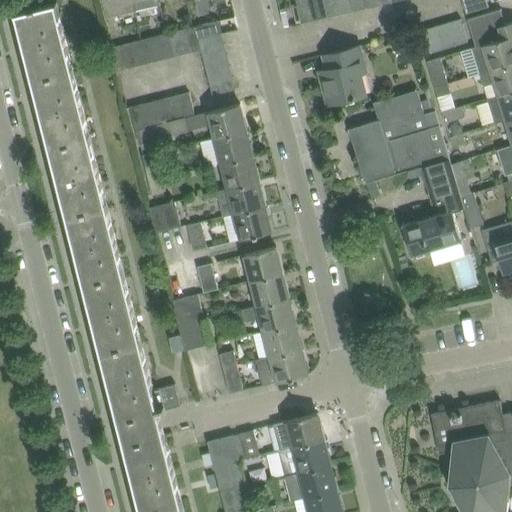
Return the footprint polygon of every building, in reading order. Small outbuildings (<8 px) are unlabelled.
[(135,9),(132,0),(105,0),(109,15),(135,9)] [(132,0),(135,9),(160,4),(159,0),(132,0)] [(314,19),(309,0),(297,0),(302,22),(314,19)] [(328,16),(324,0),(309,0),(314,19),(328,16)] [(342,13),(338,0),(324,0),(328,16),(342,13)] [(353,11),(351,0),(338,0),(342,13),(353,11)] [(367,7),(365,0),(351,0),(353,11),(367,7)] [(489,6),(486,0),(466,0),(462,1),(466,13),(489,6)] [(33,80),(74,70),(56,1),(16,11),(33,80)] [(511,21),(505,23),(501,8),(467,18),(476,46),(472,47),(480,72),(511,62),(511,21)] [(461,17),(449,21),(455,43),(467,40),(461,17)] [(221,32),(218,20),(196,25),(199,38),(221,32)] [(455,43),(449,21),(436,25),(443,47),(455,43)] [(199,38),(196,25),(184,28),(190,51),(201,48),(201,47),(199,38)] [(443,47),(436,25),(424,28),(431,51),(443,47)] [(190,51),(184,28),(171,31),(176,54),(190,51)] [(431,51),(424,28),(412,32),(419,54),(431,51)] [(176,54),(171,31),(159,34),(165,57),(176,54)] [(224,44),(221,32),(199,38),(201,47),(201,48),(202,49),(224,44)] [(165,57),(159,34),(146,37),(152,60),(165,57)] [(152,60),(146,37),(134,40),(140,63),(152,60)] [(140,63),(134,40),(121,43),(126,66),(140,63)] [(126,66),(121,43),(109,46),(115,69),(126,66)] [(227,55),(224,44),(202,49),(204,60),(227,55)] [(327,68),(324,69),(328,84),(324,85),(328,103),(345,99),(354,97),(366,94),(361,74),(360,72),(366,71),(359,45),(343,49),(324,54),(327,68)] [(230,66),(227,55),(204,60),(206,67),(207,72),(230,66)] [(448,83),(443,66),(440,56),(427,60),(430,70),(435,86),(448,83)] [(511,62),(480,72),(480,73),(484,85),(496,82),(500,93),(511,89),(511,62)] [(232,77),(230,66),(207,72),(210,83),(232,77)] [(50,148),(91,138),(74,70),(33,80),(50,148)] [(235,89),(232,77),(210,83),(213,94),(235,89)] [(450,91),(448,83),(435,86),(437,95),(450,91)] [(379,118),(348,128),(349,134),(351,134),(365,179),(384,174),(396,170),(395,168),(400,166),(401,168),(430,159),(431,162),(431,163),(450,157),(435,109),(425,112),(417,88),(393,95),(374,101),(379,118)] [(511,89),(500,93),(500,94),(488,97),(488,100),(495,122),(508,118),(507,118),(511,116),(511,89)] [(243,116),(239,104),(195,115),(189,91),(178,94),(184,117),(187,130),(212,123),(216,137),(244,130),(244,129),(240,117),(243,116)] [(178,94),(166,97),(172,120),(184,117),(178,94)] [(172,120),(166,97),(154,100),(160,123),(172,120)] [(160,123),(154,100),(143,103),(149,126),(150,126),(160,123)] [(149,126),(143,103),(130,106),(137,129),(149,126)] [(464,104),(455,106),(442,110),(445,121),(464,115),(466,110),(464,104)] [(149,126),(137,129),(140,143),(154,140),(150,126),(149,126)] [(246,129),(244,129),(244,130),(216,137),(222,162),(250,155),(250,154),(247,142),(249,141),(246,129)] [(466,141),(462,131),(449,136),(453,146),(466,141)] [(67,216),(108,206),(91,138),(50,148),(67,216)] [(511,144),(500,148),(509,180),(511,179),(511,144)] [(252,154),(250,154),(250,155),(222,162),(228,187),(256,180),(256,179),(253,167),(255,166),(252,154)] [(422,216),(403,222),(414,256),(462,241),(452,207),(464,203),(461,194),(457,180),(450,157),(431,163),(431,162),(424,164),(430,186),(435,202),(437,201),(440,210),(422,216)] [(160,162),(146,166),(149,181),(164,177),(160,162)] [(167,191),(164,177),(149,181),(153,194),(167,191)] [(262,204),(259,192),(261,191),(258,179),(256,179),(256,180),(228,187),(218,190),(220,200),(231,197),(235,213),(265,205),(265,204),(262,204)] [(474,190),(461,194),(464,203),(471,226),(484,222),(474,190)] [(175,200),(162,204),(168,229),(182,226),(175,200)] [(168,229),(162,204),(150,207),(156,232),(168,229)] [(268,216),(265,205),(235,213),(241,237),(254,234),(254,236),(258,235),(258,233),(271,230),(271,229),(269,229),(266,217),(268,216)] [(84,284),(125,274),(108,206),(67,216),(84,284)] [(511,219),(482,229),(492,262),(499,260),(503,271),(511,268),(511,219)] [(201,221),(187,225),(190,239),(205,235),(201,221)] [(279,258),(275,246),(246,254),(252,279),(280,272),(280,271),(277,259),(279,258)] [(282,271),(280,271),(280,272),(252,279),(259,304),(286,297),(283,284),(285,284),(282,271)] [(125,274),(84,284),(101,352),(142,342),(125,274)] [(215,274),(200,278),(204,291),(218,288),(215,274)] [(199,293),(185,296),(191,321),(205,318),(199,293)] [(191,321),(185,296),(173,299),(179,324),(191,321)] [(288,296),(286,297),(259,304),(242,308),(246,321),(262,316),(265,329),(293,322),(290,309),(292,309),(288,296)] [(211,343),(205,318),(191,321),(197,347),(211,343)] [(197,347),(191,321),(179,324),(186,350),(197,347)] [(295,321),(293,322),(265,329),(272,354),(299,347),(296,334),(298,334),(295,321)] [(142,342),(101,352),(119,421),(123,437),(141,511),(143,511),(182,502),(171,457),(165,434),(163,429),(159,412),(181,406),(176,384),(154,390),(142,342)] [(301,346),(299,347),(272,354),(256,358),(259,370),(273,366),(277,381),(290,377),(291,378),(295,377),(295,376),(308,373),(308,372),(306,372),(302,360),(305,359),(301,346)] [(220,353),(223,367),(237,363),(234,350),(220,353)] [(243,389),(237,363),(223,367),(230,392),(243,389)] [(511,511),(511,413),(502,415),(499,399),(459,407),(460,411),(451,412),(451,409),(432,413),(439,454),(452,451),(448,484),(463,511),(511,511)] [(320,424),(317,412),(273,423),(278,443),(279,449),(293,445),(324,438),(324,437),(321,437),(318,425),(320,424)] [(259,454),(253,428),(239,432),(239,433),(245,457),(259,454)] [(226,462),(240,459),(245,457),(239,433),(234,435),(233,433),(220,437),(226,462)] [(226,462),(220,437),(208,440),(214,465),(226,462)] [(327,450),(324,438),(293,445),(279,449),(266,452),(272,476),(285,473),(285,475),(330,463),(330,462),(328,462),(325,450),(327,450)] [(226,462),(214,465),(221,491),(233,488),(246,484),(240,459),(226,462)] [(333,475),(330,463),(285,475),(292,500),(306,496),(306,497),(337,489),(336,487),(334,488),(331,475),(333,475)] [(247,511),(252,511),(246,484),(233,488),(238,511),(247,511)] [(238,511),(233,488),(221,491),(225,511),(238,511)] [(339,500),(337,489),(306,497),(310,511),(340,511),(337,500),(339,500)] [(143,511),(184,511),(182,502),(143,511)]
